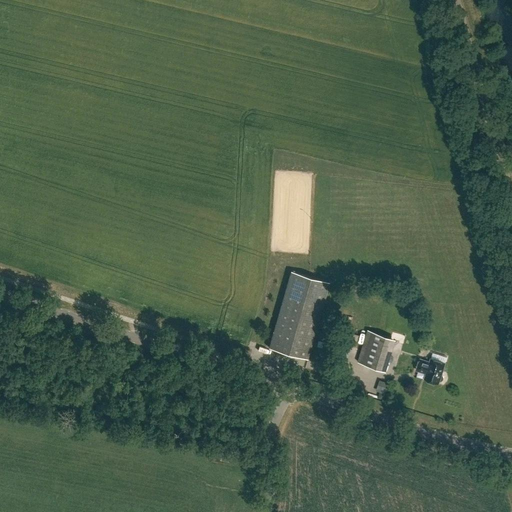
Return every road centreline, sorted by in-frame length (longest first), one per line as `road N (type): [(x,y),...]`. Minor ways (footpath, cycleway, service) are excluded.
road 1 (tertiary): [(0,295),(232,372)]
road 2 (tertiary): [(511,455),(288,389)]
road 3 (unclassified): [(511,198),(455,0)]
road 4 (unclassified): [(267,511),(269,444),(288,389)]
